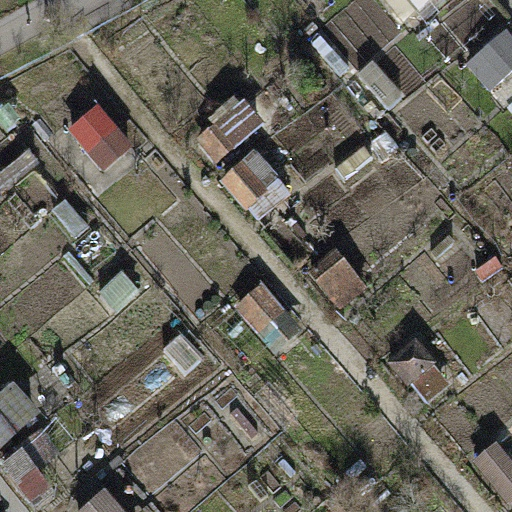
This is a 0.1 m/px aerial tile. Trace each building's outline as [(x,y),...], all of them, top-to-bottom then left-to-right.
[(408,0),(422,14),(437,0),(408,0)] [(511,35),(510,33),(468,70),(495,100),(511,84),(511,35)] [(246,108),(222,130),(243,154),(268,132),(246,108)] [(99,109),(73,134),(108,171),(134,146),(99,109)] [(259,158),(234,180),(256,204),(281,182),(259,158)] [(337,253),(313,275),(345,310),(369,288),(337,253)] [(257,284),(232,307),(258,336),(284,313),(257,284)] [(417,345),(391,366),(411,390),(437,369),(417,345)] [(14,389),(0,400),(0,454),(40,420),(14,389)] [(511,459),(501,445),(475,466),(510,510),(511,508),(511,459)] [(119,511),(106,497),(88,511),(119,511)]
